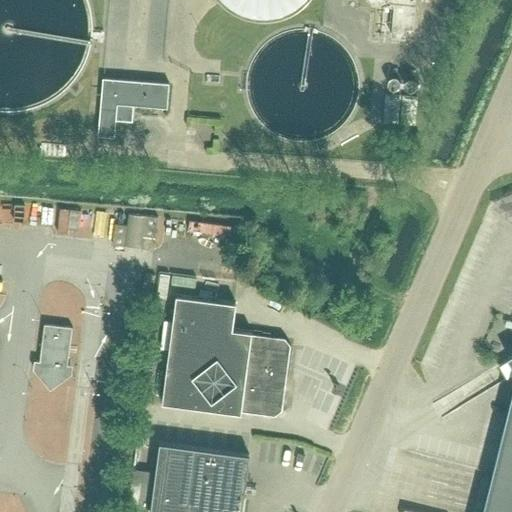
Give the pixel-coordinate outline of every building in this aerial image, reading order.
[(414,0),(370,0),(372,1),(379,2),(378,33),(406,35),(406,25),(413,25),(414,0)] [(98,134),(114,136),(116,119),(122,120),(133,111),(133,104),(167,107),(169,83),(103,77),(98,134)] [(40,155),(67,157),(68,144),(41,142),(40,155)] [(112,243),(153,248),(158,216),(145,214),(128,212),(127,224),(115,222),(112,243)] [(252,331),(232,328),(236,302),(176,294),(162,402),(241,412),(241,410),(275,414),(282,409),(290,344),(285,337),(251,333),(252,331)] [(36,368),(51,385),(69,371),(70,364),(68,363),(72,326),(44,323),(40,360),(37,360),(36,368)] [(511,511),(511,352),(507,356),(508,359),(496,366),(503,378),(511,373),(511,391),(481,511),(511,511)] [(241,511),(249,454),(160,442),(150,511),(241,511)] [(316,477),(320,458),(303,454),(298,473),(316,477)]
